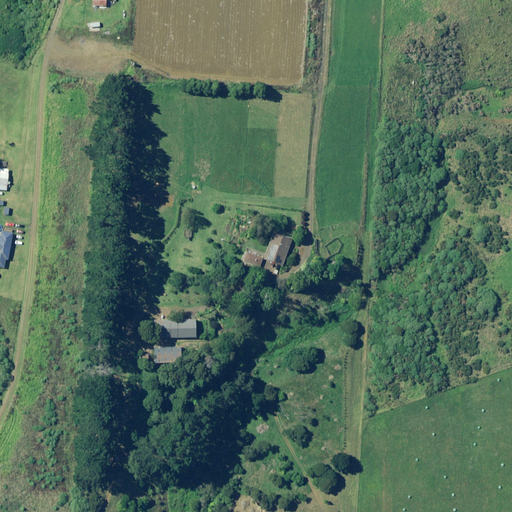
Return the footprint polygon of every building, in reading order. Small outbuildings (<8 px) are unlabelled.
[(9,169),(0,168),(0,189),(7,190),(9,169)] [(254,218),(247,215),(244,225),(251,227),(254,218)] [(0,267),(4,268),(6,259),(8,260),(13,233),(3,232),(0,231),(0,267)] [(292,239),(274,233),(264,259),(282,266),(292,239)] [(263,259),(247,252),(242,264),(246,266),(247,263),(259,268),(263,259)] [(196,338),(196,320),(154,320),(154,338),(196,338)] [(131,443),(119,441),(115,461),(127,463),(131,443)]
